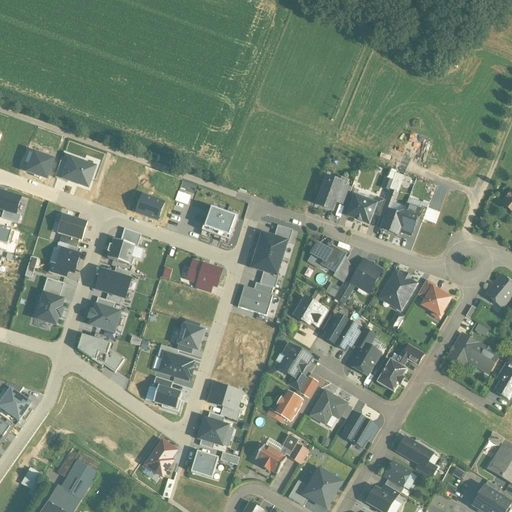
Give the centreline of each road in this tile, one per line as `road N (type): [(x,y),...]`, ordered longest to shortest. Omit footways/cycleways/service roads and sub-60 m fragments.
road 1 (residential): [(63,358),(184,438),(237,263)]
road 2 (unclassified): [(256,203),(0,114)]
road 3 (residential): [(452,270),(256,203)]
road 4 (track): [(511,59),(346,0)]
road 5 (residential): [(401,419),(472,280)]
road 6 (residential): [(63,358),(105,217)]
road 7 (residential): [(237,263),(105,217)]
road 8 (track): [(467,247),(465,231),(511,120)]
road 9 (residential): [(0,472),(51,400),(63,358)]
